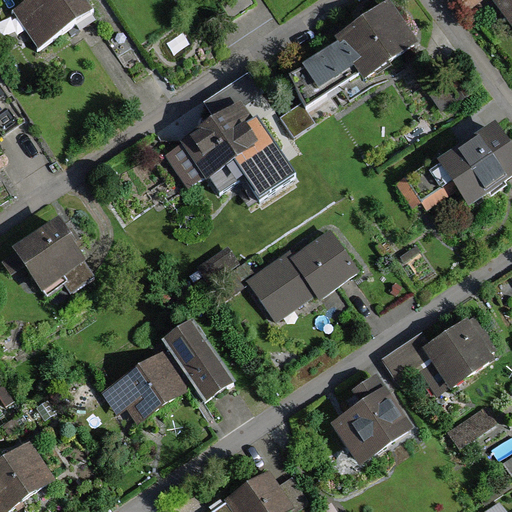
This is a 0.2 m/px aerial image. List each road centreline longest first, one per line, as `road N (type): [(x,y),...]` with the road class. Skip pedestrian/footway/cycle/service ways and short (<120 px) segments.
road 1 (residential): [(130,511),(511,256)]
road 2 (residential): [(0,224),(338,0)]
road 3 (residential): [(431,0),(511,104)]
